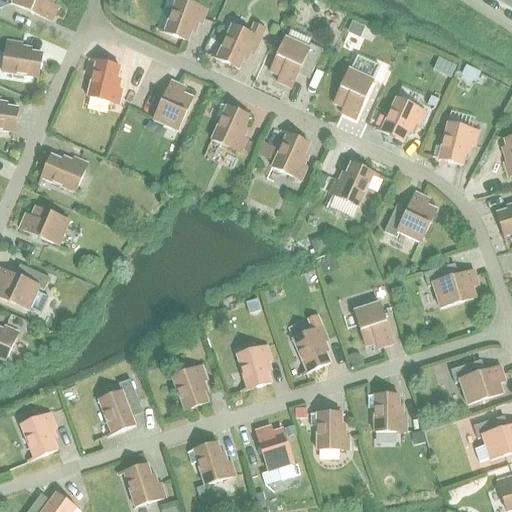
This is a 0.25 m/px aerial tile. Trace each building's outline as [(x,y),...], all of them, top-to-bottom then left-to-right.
[(52,7),(54,0),(0,0),(0,10),(11,6),(51,23),(57,9),(52,7)] [(201,25),(206,11),(176,0),(163,35),(187,43),(194,23),(201,25)] [(353,23),(348,33),(361,39),(365,28),(353,23)] [(231,27),(215,61),(238,71),(247,51),(254,54),(265,31),(253,25),(248,35),(231,27)] [(311,75),(322,51),(309,45),(307,50),(284,40),(269,74),(279,78),(276,84),(290,90),(300,70),(311,75)] [(6,43),(1,74),(38,80),(42,55),(20,52),(21,45),(6,43)] [(348,72),(333,105),(343,110),(340,115),(354,122),(366,97),(372,83),(371,82),(378,67),(357,58),(350,72),(348,72)] [(438,58),(432,71),(449,79),(455,66),(438,58)] [(95,63),(87,97),(87,99),(118,106),(121,92),(114,90),(119,69),(95,63)] [(464,67),(460,76),(473,82),(477,73),(473,71),(464,67)] [(192,100),(186,97),(182,95),(185,90),(170,83),(153,123),(177,134),(192,100)] [(430,97),(426,105),(434,109),(438,101),(430,97)] [(424,113),(395,100),(380,134),(402,144),(411,124),(418,127),(424,113)] [(220,106),(220,107),(215,117),(221,120),(210,142),(240,155),(241,153),(246,141),(239,138),(248,119),(220,106)] [(0,132),(14,135),(18,110),(0,107),(0,132)] [(435,148),(432,158),(431,159),(461,167),(467,146),(474,148),(478,133),(447,125),(440,149),(435,148)] [(271,169),(300,183),(306,169),(300,166),(309,146),(286,136),(271,169)] [(505,149),(501,150),(505,164),(502,165),(507,179),(511,177),(511,138),(503,142),(505,149)] [(246,141),(241,153),(247,156),(252,144),(246,141)] [(263,143),(257,155),(269,161),(275,149),(263,143)] [(40,180),(74,195),(87,165),(73,159),(70,166),(50,157),(40,180)] [(334,182),(328,195),(357,209),(372,175),(350,165),(341,185),(334,182)] [(318,173),(313,185),(322,189),(328,178),(318,173)] [(398,235),(420,245),(436,212),(426,207),(429,201),(415,195),(405,215),(394,210),(383,234),(396,240),(398,235)] [(58,248),(69,224),(35,209),(30,219),(25,216),(18,231),(58,248)] [(511,209),(496,215),(503,239),(511,235),(511,209)] [(325,236),(310,242),(313,249),(316,257),(323,254),(330,251),(325,236)] [(448,268),(423,275),(427,289),(432,287),(439,310),(475,300),(472,289),(477,287),(473,272),(451,279),(448,268)] [(0,299),(28,313),(29,310),(39,315),(44,302),(35,298),(38,290),(43,292),(49,280),(25,269),(20,280),(0,271),(0,299)] [(256,301),(246,304),(249,315),(260,312),(256,301)] [(353,313),(365,348),(375,345),(377,351),(392,346),(378,305),(353,313)] [(327,342),(321,328),(316,317),(307,321),(312,332),(292,341),(306,375),(329,365),(321,345),(327,342)] [(0,361),(5,363),(18,334),(4,328),(1,335),(0,334),(0,361)] [(266,348),(236,357),(246,392),(270,385),(264,364),(271,362),(266,348)] [(356,354),(347,357),(352,370),(364,366),(362,357),(356,354)] [(459,384),(467,407),(502,395),(498,385),(504,383),(499,368),(478,375),(474,364),(450,372),(454,385),(459,384)] [(201,368),(171,379),(184,413),(207,405),(200,384),(206,382),(201,368)] [(121,393),(98,402),(111,436),(134,427),(129,413),(140,408),(129,381),(118,386),(121,393)] [(367,397),(367,399),(367,410),(373,410),(373,434),(405,434),(405,419),(398,419),(398,397),(367,397)] [(305,410),(295,410),(295,419),(305,419),(305,410)] [(49,415),(20,427),(34,461),(57,452),(48,432),(55,429),(49,415)] [(309,415),(309,417),(310,428),(316,428),(316,452),(348,452),(348,437),(341,437),(341,415),(309,415)] [(511,427),(501,431),(497,420),(472,428),(476,441),(482,439),(484,448),(474,451),(478,464),(488,460),(489,463),(511,455),(511,427)] [(293,427),(285,429),(289,440),(296,437),(293,427)] [(291,467),(293,466),(282,431),(271,434),(270,428),(255,433),(268,474),(278,471),(281,481),(294,477),(291,467)] [(422,433),(411,436),(414,447),(425,444),(422,433)] [(187,454),(187,455),(191,466),(196,464),(204,487),(234,477),(230,463),(223,465),(216,445),(187,454)] [(134,509),(165,500),(160,485),(153,487),(147,467),(123,474),(134,509)] [(511,482),(511,478),(496,483),(505,511),(509,511),(511,511),(511,482)] [(204,487),(196,490),(199,499),(208,497),(204,487)] [(77,511),(55,495),(46,508),(36,501),(28,511),(77,511)] [(181,511),(178,501),(159,507),(160,511),(181,511)]
